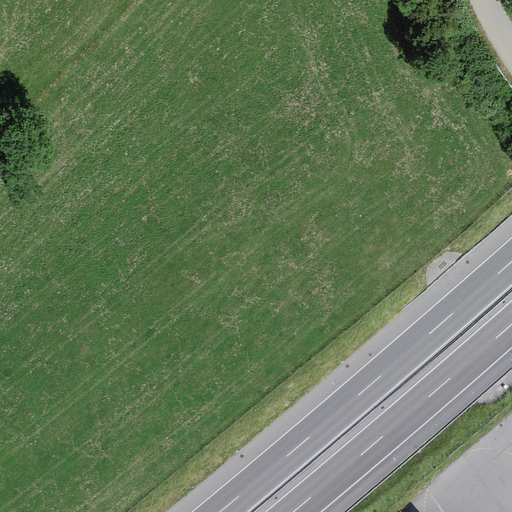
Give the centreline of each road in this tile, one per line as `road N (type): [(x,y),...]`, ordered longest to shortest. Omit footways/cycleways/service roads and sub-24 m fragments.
road 1 (motorway): [(511,258),(217,511)]
road 2 (motorway): [(284,511),(511,321)]
road 3 (motorway): [(332,511),(511,361)]
